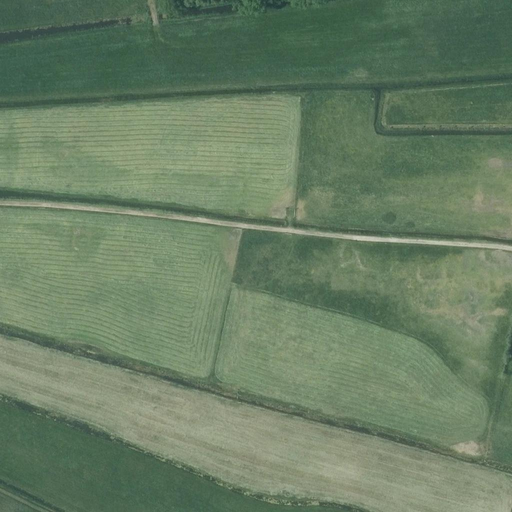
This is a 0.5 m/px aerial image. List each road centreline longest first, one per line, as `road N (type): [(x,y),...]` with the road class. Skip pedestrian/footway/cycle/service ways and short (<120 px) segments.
road 1 (track): [(511,249),(0,203)]
road 2 (track): [(149,0),(156,32),(150,41),(0,56)]
